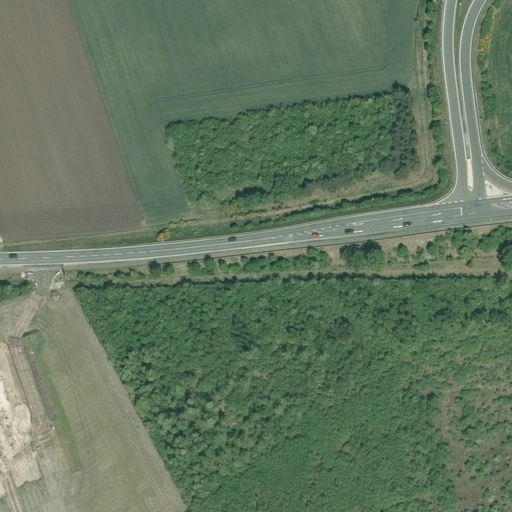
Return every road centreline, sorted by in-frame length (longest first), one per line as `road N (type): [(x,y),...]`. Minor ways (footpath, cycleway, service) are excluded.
road 1 (tertiary): [(0,260),(201,249),(467,213)]
road 2 (motorway): [(452,0),(449,77),(467,213)]
road 3 (motorway): [(474,150),(465,46),(482,0)]
